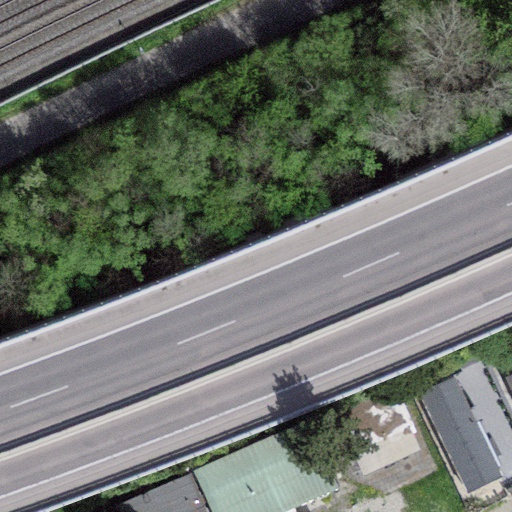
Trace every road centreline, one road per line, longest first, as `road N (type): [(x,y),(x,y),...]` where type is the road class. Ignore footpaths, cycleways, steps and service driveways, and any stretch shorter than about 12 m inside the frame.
road 1 (motorway): [(511,201),(193,338),(0,410)]
road 2 (motorway): [(0,479),(511,271)]
road 3 (residential): [(0,146),(295,0)]
